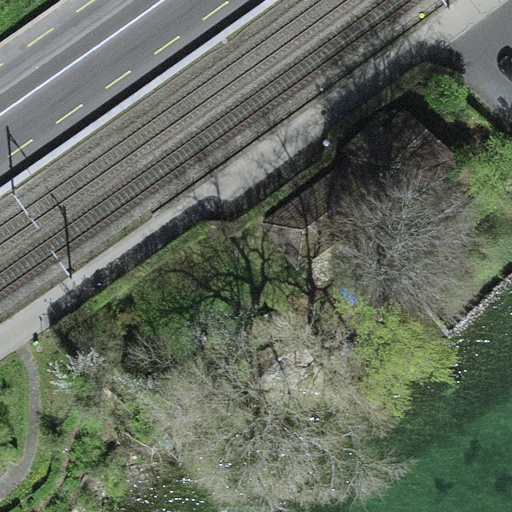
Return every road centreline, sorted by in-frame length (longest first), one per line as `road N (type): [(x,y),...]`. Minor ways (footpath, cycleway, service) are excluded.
road 1 (residential): [(461,0),(0,330)]
road 2 (primary): [(161,0),(0,114)]
